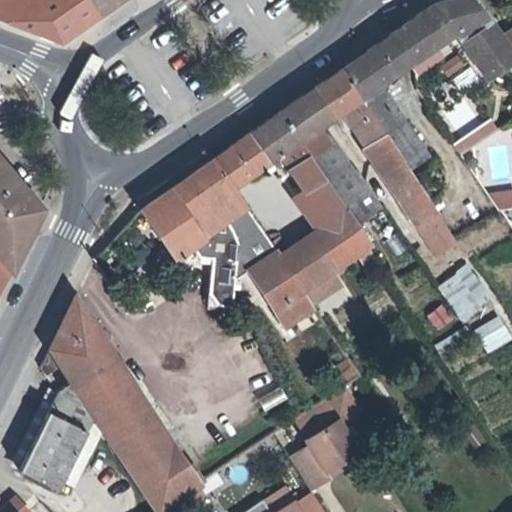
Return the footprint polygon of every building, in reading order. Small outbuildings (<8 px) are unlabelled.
[(0,0),(0,18),(58,40),(95,14),(84,0),(0,0)] [(84,0),(95,14),(115,0),(84,0)] [(451,0),(432,6),(389,36),(408,64),(422,54),(426,59),(434,53),(430,48),(452,33),(482,74),(483,77),(494,70),(500,66),(505,63),(511,58),(511,56),(496,34),(473,0),(451,0)] [(511,23),(496,34),(511,56),(511,58),(505,63),(511,73),(511,23)] [(422,54),(408,64),(413,72),(450,47),(473,80),(482,74),(452,33),(430,48),(434,53),(426,59),(422,54)] [(408,64),(389,36),(381,42),(400,69),(408,64)] [(374,46),(393,74),(400,69),(381,42),(374,46)] [(377,85),(393,74),(374,46),(339,70),(393,148),(404,165),(423,153),(377,85)] [(504,72),(500,66),(494,70),(498,76),(504,72)] [(433,206),(404,165),(393,148),(339,70),(313,88),(333,118),(340,113),(428,238),(446,226),(433,206)] [(308,92),(328,121),(333,118),(313,88),(308,92)] [(301,96),(321,125),(328,121),(308,92),(301,96)] [(316,129),(321,125),(301,96),(277,113),(306,156),(317,151),(325,162),(334,155),(316,129)] [(247,134),(266,162),(278,154),(281,158),(288,168),(306,156),(277,113),(247,134)] [(247,134),(226,148),(245,177),(266,162),(247,134)] [(211,159),(231,187),(245,177),(226,148),(211,159)] [(350,178),(334,155),(325,162),(317,151),(306,156),(328,190),(343,212),(353,227),(381,207),(362,181),(350,178)] [(136,204),(139,209),(191,173),(211,159),(208,153),(136,204)] [(278,154),(266,162),(269,166),(281,158),(278,154)] [(306,156),(288,168),(303,190),(294,197),(302,208),(328,190),(306,156)] [(314,308),(310,302),(301,289),(288,270),(270,244),(247,210),(231,187),(211,159),(191,173),(214,205),(230,229),(233,236),(237,244),(233,282),(245,274),(283,328),(314,308)] [(0,210),(24,239),(39,208),(0,162),(0,210)] [(211,257),(206,304),(228,306),(230,306),(233,282),(237,244),(233,236),(230,229),(214,205),(191,173),(139,209),(174,258),(192,246),(198,255),(211,257)] [(511,188),(490,193),(493,210),(511,206),(511,188)] [(317,230),(343,212),(328,190),(302,208),(317,230)] [(0,288),(24,239),(0,210),(0,288)] [(372,256),(353,227),(343,212),(317,230),(311,234),(334,268),(357,253),(363,261),(372,256)] [(288,270),(301,289),(330,271),(334,268),(311,234),(286,250),(278,239),(270,244),(288,270)] [(460,323),(492,301),(467,264),(435,285),(460,323)] [(339,284),(330,271),(301,289),(310,302),(339,284)] [(17,470),(45,484),(55,489),(59,480),(76,447),(91,415),(73,387),(114,359),(74,299),(48,351),(39,369),(46,377),(60,368),(70,382),(56,391),(52,399),(17,470)] [(440,303),(424,316),(437,333),(454,320),(440,303)] [(227,313),(228,306),(206,304),(206,311),(227,313)] [(498,315),(472,328),(485,353),(511,340),(498,315)] [(198,484),(114,359),(73,387),(91,415),(155,511),(156,511),(186,492),(198,484)] [(349,383),(361,376),(354,366),(342,374),(349,383)] [(310,490),(331,477),(327,472),(341,464),(362,451),(343,419),(304,442),(307,448),(291,458),(310,490)] [(76,447),(59,480),(73,486),(89,453),(76,447)] [(327,472),(331,477),(343,468),(341,464),(327,472)] [(299,511),(293,502),(285,489),(262,504),(267,511),(299,511)] [(299,511),(324,511),(311,491),(293,502),(299,511)] [(14,511),(28,511),(14,496),(7,503),(15,511),(14,511)] [(14,511),(15,511),(7,503),(0,509),(0,511),(14,511)]
